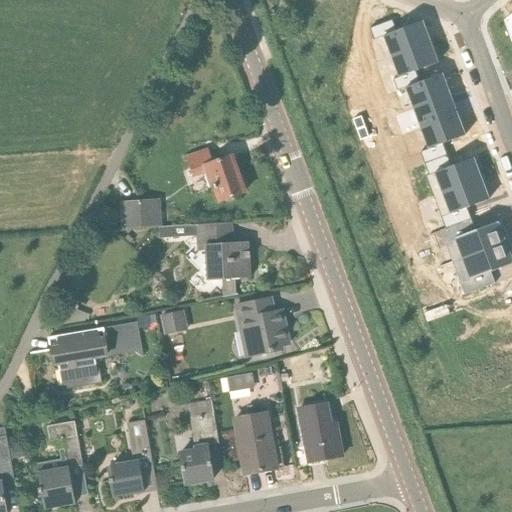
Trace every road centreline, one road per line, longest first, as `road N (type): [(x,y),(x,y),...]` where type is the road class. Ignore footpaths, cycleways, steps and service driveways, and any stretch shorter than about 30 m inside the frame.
road 1 (secondary): [(409,480),(231,0)]
road 2 (residential): [(0,388),(196,0)]
road 3 (residential): [(235,511),(409,480)]
road 4 (residential): [(465,19),(511,145)]
